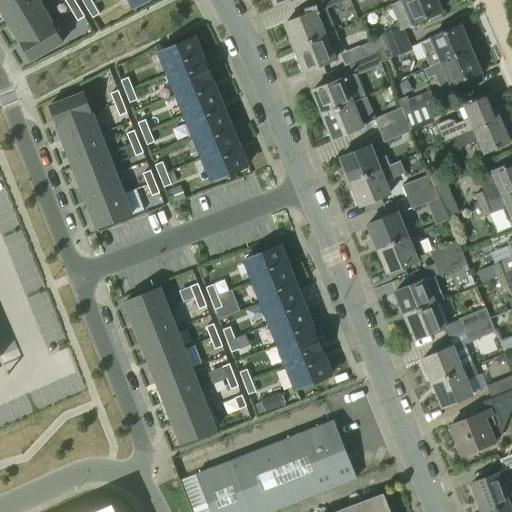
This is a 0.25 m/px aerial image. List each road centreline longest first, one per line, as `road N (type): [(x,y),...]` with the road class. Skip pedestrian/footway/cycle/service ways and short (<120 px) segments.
road 1 (residential): [(306,187),(433,511)]
road 2 (residential): [(306,187),(77,277)]
road 3 (residential): [(131,480),(144,449),(77,277)]
road 4 (residential): [(77,277),(0,84)]
road 5 (residential): [(224,0),(306,187)]
road 6 (residential): [(131,480),(86,471),(0,509)]
